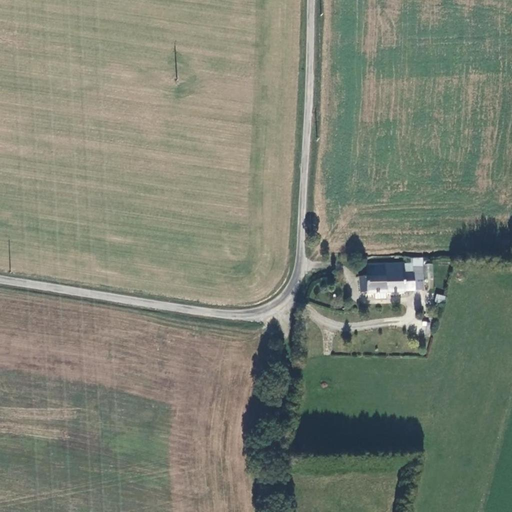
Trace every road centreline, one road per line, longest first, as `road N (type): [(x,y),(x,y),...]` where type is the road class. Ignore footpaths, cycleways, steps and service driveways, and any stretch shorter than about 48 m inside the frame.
road 1 (unclassified): [(311,0),(304,240),(300,277),(285,300),(262,316),(217,314),(0,282)]
road 2 (unknown): [(301,265),(347,266),(361,293),(420,290)]
